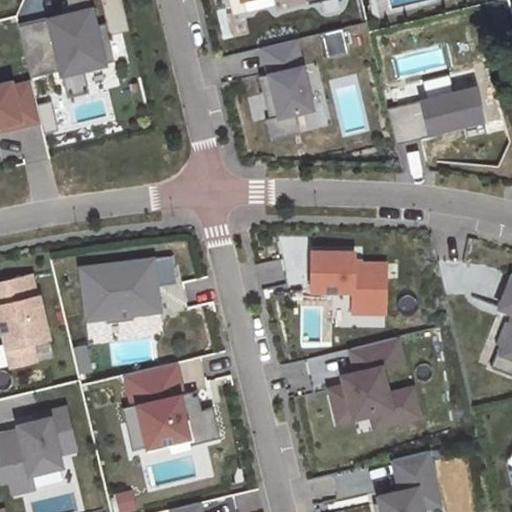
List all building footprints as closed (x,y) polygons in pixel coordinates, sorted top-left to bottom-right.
[(67,16),(22,27),(34,78),(64,71),(67,84),(89,79),(87,69),(118,62),(109,24),(99,26),(92,0),(70,0),(72,6),(65,7),(67,16)] [(341,28),(320,33),(325,58),(347,54),(341,28)] [(294,40),(260,48),(267,75),(271,92),(265,94),(271,118),(267,119),(264,119),(269,141),(298,134),(293,113),(311,109),(294,40)] [(271,92),(267,75),(257,77),(267,119),(271,118),(265,94),(271,92)] [(89,79),(67,84),(71,99),(93,94),(89,79)] [(396,141),(482,120),(473,86),(387,107),(396,141)] [(0,133),(10,131),(27,127),(28,133),(49,128),(39,89),(20,93),(19,88),(0,92),(0,133)] [(27,127),(10,131),(12,137),(28,133),(27,127)] [(345,313),(378,313),(378,264),(346,263),(346,253),(304,252),(303,291),(345,292),(345,313)] [(182,262),(89,274),(96,327),(116,325),(116,330),(143,326),(142,321),(170,318),(166,292),(185,290),(182,262)] [(260,265),(262,284),(284,282),(282,263),(260,265)] [(40,283),(0,291),(0,314),(4,314),(8,329),(18,374),(44,368),(40,350),(57,346),(47,303),(45,304),(40,283)] [(511,300),(507,314),(511,316),(511,352),(507,351),(498,374),(511,379),(511,300)] [(402,361),(396,336),(350,347),(356,371),(342,374),(344,384),(330,388),(338,420),(371,412),(374,426),(419,415),(412,387),(387,393),(381,366),(402,361)] [(93,353),(80,356),(86,379),(98,376),(93,353)] [(305,361),(280,366),(286,396),(312,391),(305,361)] [(184,368),(132,381),(139,412),(135,413),(140,433),(145,432),(150,454),(196,444),(198,451),(228,444),(221,414),(209,416),(205,396),(191,399),(184,368)] [(140,433),(135,413),(130,414),(140,457),(150,454),(145,432),(140,433)] [(26,436),(0,442),(0,451),(9,489),(17,487),(20,500),(41,495),(38,480),(69,472),(66,460),(83,456),(73,414),(55,418),(56,424),(25,432),(26,436)] [(379,501),(373,503),(375,511),(442,511),(428,450),(392,458),(399,490),(377,495),(379,501)] [(345,495),(370,487),(364,468),(339,476),(345,495)] [(141,511),(138,499),(124,502),(126,511),(141,511)]
